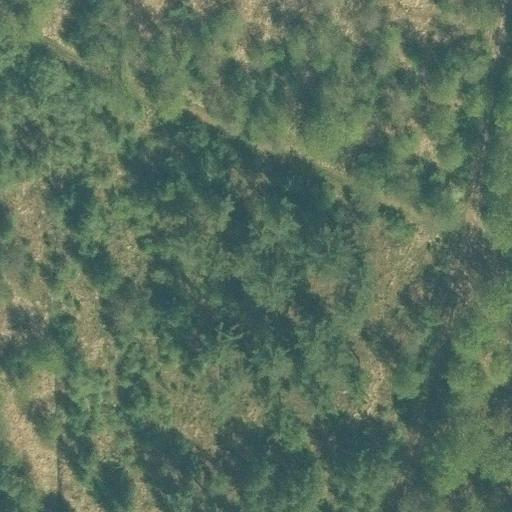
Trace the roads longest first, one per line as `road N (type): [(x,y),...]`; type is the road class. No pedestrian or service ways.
road 1 (track): [(477,230),(447,352),(385,511)]
road 2 (track): [(508,0),(477,230)]
